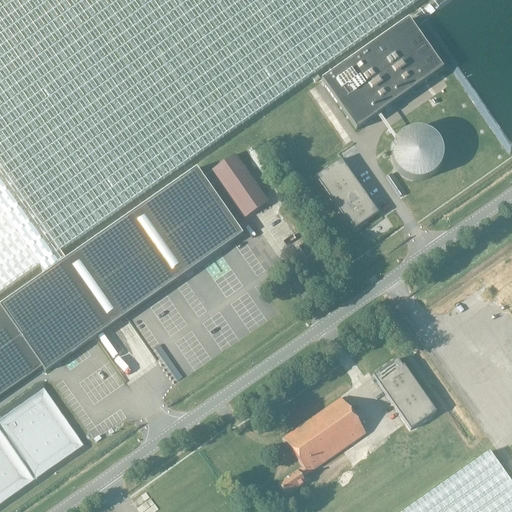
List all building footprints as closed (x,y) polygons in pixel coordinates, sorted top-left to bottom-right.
[(0,0),(0,294),(39,267),(44,275),(0,306),(0,397),(41,368),(45,373),(241,234),(209,189),(202,179),(195,170),(65,261),(59,253),(419,0),(0,0)] [(321,82),(356,131),(442,70),(408,21),(321,82)] [(410,180),(414,181),(418,181),(423,181),(427,179),(431,177),(434,174),(437,171),(440,167),(441,163),(442,159),(442,155),(442,150),(440,146),(438,142),(436,139),(433,136),(429,133),(425,131),(421,130),(416,130),(412,131),(407,132),(403,134),(400,136),(397,140),(394,143),(393,147),(391,151),(391,156),(391,160),(393,165),(394,169),(397,172),(400,175),(404,178),(410,180)] [(236,155),(202,179),(209,189),(219,182),(245,219),(269,203),(236,155)] [(340,161),(314,178),(352,232),(378,215),(340,161)] [(397,360),(372,377),(410,431),(435,413),(403,367),(402,368),(397,360)] [(115,361),(111,364),(126,386),(131,383),(115,361)] [(278,485),(286,497),(306,484),(302,479),(366,434),(342,399),(284,439),(304,467),(278,485)] [(511,511),(511,485),(489,453),(404,511),(511,511)]
